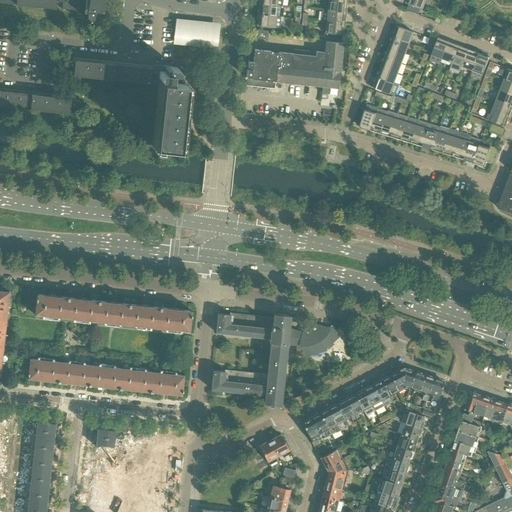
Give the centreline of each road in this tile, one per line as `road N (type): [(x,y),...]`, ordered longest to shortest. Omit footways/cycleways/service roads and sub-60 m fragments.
road 1 (residential): [(222,120),(322,132),(495,184),(511,136)]
road 2 (primary): [(211,257),(339,277),(511,336)]
road 3 (primary): [(511,298),(359,253),(213,225)]
road 4 (residential): [(413,511),(468,347),(408,327)]
road 5 (primary): [(213,225),(2,193)]
road 6 (primary): [(0,234),(211,257)]
road 7 (residential): [(0,269),(208,291)]
road 8 (residential): [(208,291),(318,303),(408,327)]
road 9 (unknown): [(194,415),(19,395)]
road 10 (residential): [(408,327),(396,354),(284,418)]
road 11 (residential): [(190,445),(208,291)]
road 12 (residential): [(511,56),(391,12)]
road 13 (residential): [(222,120),(236,0)]
